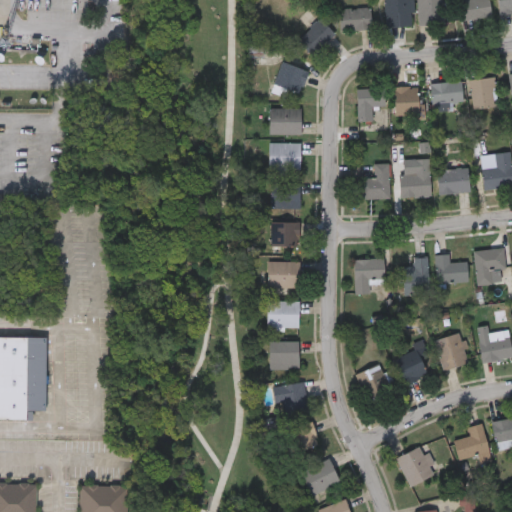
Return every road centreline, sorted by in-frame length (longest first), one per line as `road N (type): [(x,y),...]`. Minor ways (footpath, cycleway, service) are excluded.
road 1 (residential): [(338,72),(330,99),(333,387),(383,511)]
road 2 (residential): [(511,217),(328,232)]
road 3 (residential): [(511,46),(349,63),(338,72)]
road 4 (residential): [(511,390),(446,404),(357,445)]
